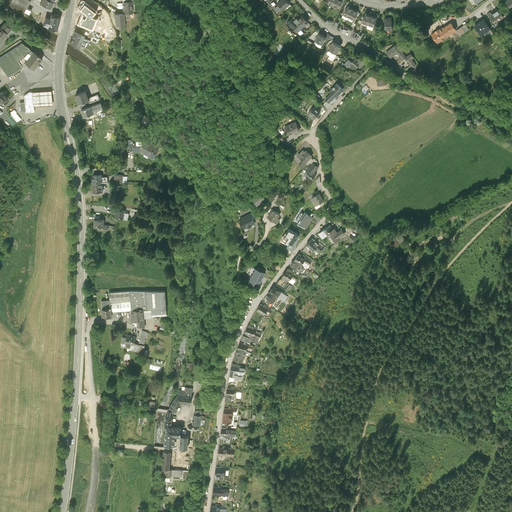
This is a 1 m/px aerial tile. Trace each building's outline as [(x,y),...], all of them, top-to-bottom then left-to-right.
[(11,0),(9,5),(31,20),(34,15),(30,13),(31,11),(27,9),(31,2),(27,0),(11,0)] [(51,9),(54,2),(49,0),(42,0),(40,4),(51,9)] [(83,11),(78,24),(92,30),(96,19),(91,16),(96,10),(83,0),(78,7),(83,11)] [(329,0),(327,7),(332,9),(336,1),(333,0),(329,0)] [(281,12),(282,13),(289,7),(283,1),(276,7),(277,8),(274,11),(278,15),(281,12)] [(332,9),(338,12),(342,4),(336,1),(332,9)] [(123,9),(123,14),(124,14),(124,18),(129,18),(129,13),(132,13),(131,2),(123,3),(124,9),(123,9)] [(347,20),(348,18),(349,19),(352,13),(347,10),(343,18),(347,20)] [(500,22),(503,19),(499,12),(491,17),(496,24),(496,23),(499,21),(500,22)] [(358,15),(352,13),(349,19),(350,19),(349,22),(354,24),(358,15)] [(57,30),(60,17),(59,17),(59,16),(54,14),(54,16),(51,15),(50,19),(46,17),(44,26),(48,27),(47,29),(53,30),(53,29),(57,30)] [(116,25),(119,25),(125,25),(124,18),(124,14),(123,14),(115,15),(115,21),(116,21),(116,25)] [(361,26),(367,28),(370,19),(364,17),(361,26)] [(367,28),(373,30),(376,22),(370,19),(367,28)] [(297,36),(303,31),(307,27),(301,20),(296,24),(292,20),(286,26),(295,36),(297,35),(297,36)] [(483,22),(474,28),(481,37),(490,31),(483,22)] [(5,23),(0,29),(0,36),(4,39),(12,29),(5,23)] [(451,24),(443,30),(447,37),(456,31),(451,24)] [(456,32),(460,38),(469,31),(465,26),(456,32)] [(448,38),(447,37),(443,30),(442,29),(439,32),(438,31),(435,33),(436,34),(432,36),(437,45),(448,38)] [(75,30),(72,37),(85,42),(86,43),(88,40),(83,38),(84,34),(75,30)] [(89,41),(96,46),(100,40),(93,35),(89,41)] [(84,47),(86,43),(85,42),(72,37),(70,43),(79,48),(80,45),(84,47)] [(320,51),(325,41),(318,37),(313,47),(320,51)] [(25,42),(0,58),(0,67),(8,79),(23,68),(22,67),(25,63),(33,52),(29,49),(31,47),(25,42)] [(336,57),(340,49),(332,45),(328,53),(336,57)] [(403,62),(405,60),(405,59),(396,47),(386,55),(390,60),(397,55),(403,62)] [(42,59),(34,52),(33,52),(25,63),(33,70),(42,59)] [(355,61),(352,65),(348,61),(344,65),(339,62),(338,64),(346,71),(348,69),(353,73),(358,69),(360,70),(362,67),(364,65),(360,61),(357,63),(355,61)] [(411,61),(408,63),(412,69),(416,67),(411,61)] [(385,87),(383,81),(376,83),(378,89),(385,87)] [(335,96),(336,96),(342,89),(336,84),(330,90),(331,92),(335,96)] [(45,92),(33,93),(34,107),(47,106),(53,106),(52,91),(45,92)] [(86,91),(75,95),(78,105),(80,104),(85,102),(89,101),(88,98),(86,91)] [(7,102),(9,100),(6,96),(7,95),(7,94),(6,93),(5,93),(4,93),(4,94),(3,92),(0,94),(0,103),(2,106),(7,102)] [(335,96),(331,92),(325,98),(328,100),(329,102),(335,96)] [(25,115),(35,114),(34,107),(33,93),(29,93),(24,97),(24,104),(20,105),(21,114),(25,114),(25,115)] [(98,95),(88,98),(89,101),(90,103),(99,100),(98,95)] [(82,110),(81,110),(83,118),(98,112),(97,111),(103,109),(101,103),(87,108),(82,110)] [(315,116),(320,110),(314,105),(309,111),(315,116)] [(315,116),(309,111),(306,114),(313,119),(315,116)] [(21,121),(14,113),(10,116),(11,118),(6,122),(12,129),(21,121)] [(293,130),(300,127),(296,118),(285,123),(289,131),(292,129),(293,130)] [(140,153),(153,160),(160,148),(144,139),(133,139),(133,140),(128,140),(128,151),(133,151),(133,153),(140,153)] [(304,159),(306,161),(311,156),(312,155),(306,149),(304,151),(302,149),(298,154),(304,159)] [(303,168),(313,158),(311,156),(306,161),(304,159),(299,164),(303,168)] [(309,182),(316,174),(313,172),(314,171),(313,170),(314,169),(315,169),(318,166),(317,164),(312,163),(308,167),(309,168),(304,174),(307,176),(305,178),(309,182)] [(102,175),(92,176),(92,184),(102,183),(108,183),(108,182),(107,177),(102,178),(102,175)] [(115,175),(114,182),(122,183),(123,175),(115,175)] [(102,183),(92,184),(93,193),(103,192),(102,183)] [(323,202),(319,194),(312,198),(316,205),(323,202)] [(268,214),(275,219),(278,215),(280,213),(273,207),(271,210),(268,214)] [(116,210),(115,218),(128,221),(129,214),(125,213),(125,211),(116,210)] [(240,216),(244,226),(245,225),(244,224),(247,223),(248,225),(252,223),(251,222),(255,221),(251,212),(240,216)] [(298,222),(305,228),(313,217),(305,212),(304,213),(301,212),(296,219),(299,221),(298,222)] [(104,219),(94,220),(94,228),(99,228),(103,228),(104,228),(104,225),(104,219)] [(323,230),(326,235),(328,238),(331,237),(334,243),(345,237),(342,231),(337,234),(334,229),(332,230),(330,226),(323,230)] [(299,234),(289,228),(284,236),(287,238),(286,240),(289,242),(290,241),(293,242),(297,236),(297,237),(299,234)] [(307,244),(313,250),(316,247),(320,251),(319,252),(321,253),(326,248),(325,247),(323,248),(317,241),(316,242),(312,238),(307,244)] [(299,252),(294,258),(301,263),(304,260),(309,264),(312,260),(305,255),(304,256),(299,252)] [(304,266),(301,263),(294,258),(291,262),(301,270),(304,266)] [(265,270),(257,266),(250,278),(255,281),(256,279),(260,281),(263,274),(265,270)] [(267,266),(265,270),(263,274),(270,277),(274,271),(267,266)] [(292,271),(287,267),(282,273),(289,278),(292,275),(296,278),(298,275),(292,270),(292,271)] [(279,287),(275,283),(270,289),(271,289),(268,293),(274,298),(279,292),(283,294),(286,291),(280,286),(279,287)] [(101,301),(102,317),(112,317),(111,313),(131,311),(132,325),(145,328),(145,319),(152,319),(152,318),(176,315),(174,294),(166,294),(165,291),(130,291),(109,292),(109,300),(101,301)] [(257,307),(265,311),(269,305),(261,301),(257,307)] [(252,334),(251,337),(257,341),(263,329),(254,325),(254,326),(248,323),(245,330),(252,334)] [(140,352),(141,345),(134,343),(136,337),(127,334),(126,337),(123,336),(121,343),(126,344),(125,346),(131,347),(130,350),(140,352)] [(251,337),(243,334),(241,338),(251,342),(252,339),(250,338),(251,337)] [(240,340),(238,346),(246,350),(248,346),(252,348),(253,344),(246,342),(240,340)] [(243,360),(246,350),(238,346),(234,357),(243,360)] [(230,373),(239,375),(240,371),(243,372),(245,364),(238,362),(238,363),(232,362),(230,373)] [(231,396),(235,397),(236,389),(241,390),(241,387),(233,386),(227,386),(226,398),(231,399),(231,396)] [(178,396),(183,396),(182,404),(191,405),(193,388),(186,387),(186,388),(186,391),(182,391),(179,390),(178,396)] [(177,396),(174,401),(181,405),(181,404),(182,404),(183,396),(178,396),(177,396)] [(179,408),(172,404),(169,409),(174,412),(177,413),(179,408)] [(224,412),(224,413),(232,414),(233,410),(237,410),(237,407),(231,406),(230,406),(225,406),(224,412)] [(235,414),(232,414),(224,413),(223,420),(234,422),(235,414)] [(172,427),(173,418),(167,418),(166,417),(164,428),(166,428),(170,428),(170,427),(172,427)] [(228,426),(222,425),(221,433),(236,435),(237,427),(228,426)] [(166,428),(166,436),(175,437),(180,438),(181,436),(181,428),(172,427),(170,427),(170,428),(166,428)] [(188,450),(189,437),(181,436),(180,438),(180,450),(188,450)] [(234,455),(235,445),(232,445),(232,446),(225,445),(225,446),(219,445),(218,453),(234,455)] [(170,469),(171,452),(164,452),(162,469),(170,469)] [(222,466),(216,465),(215,472),(224,474),(225,468),(229,469),(229,466),(222,465),(222,466)] [(170,469),(162,469),(161,475),(163,475),(163,477),(170,478),(170,477),(182,478),(181,480),(189,480),(189,471),(170,469)] [(228,494),(230,485),(225,484),(225,485),(220,484),(219,485),(214,485),(213,492),(223,493),(228,494)]
